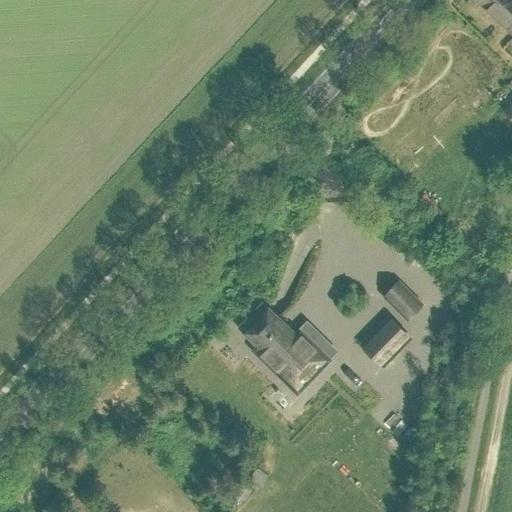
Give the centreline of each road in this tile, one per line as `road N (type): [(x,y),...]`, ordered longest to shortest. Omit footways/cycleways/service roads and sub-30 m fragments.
road 1 (tertiary): [(0,432),(410,0)]
road 2 (track): [(479,511),(511,316)]
